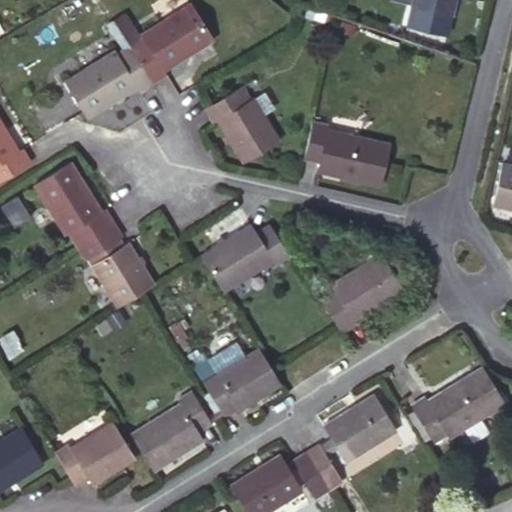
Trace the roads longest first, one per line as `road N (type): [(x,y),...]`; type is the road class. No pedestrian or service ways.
road 1 (residential): [(140,511),(290,420),(296,398),(482,286)]
road 2 (residential): [(141,156),(450,231)]
road 3 (residential): [(506,0),(450,231)]
